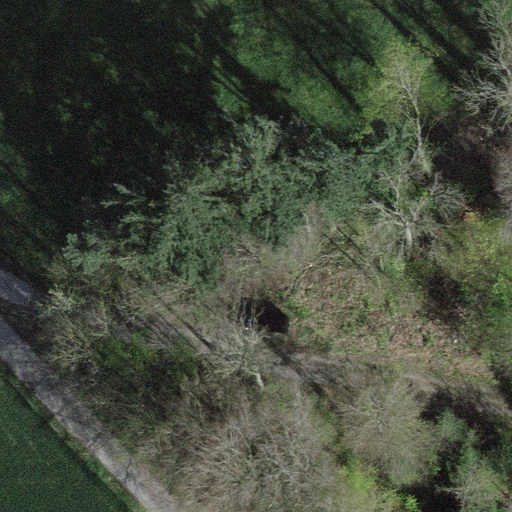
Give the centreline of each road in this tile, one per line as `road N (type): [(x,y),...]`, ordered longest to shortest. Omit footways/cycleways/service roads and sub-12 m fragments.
road 1 (track): [(511,94),(128,232),(13,284)]
road 2 (track): [(13,284),(112,329),(511,406)]
road 3 (track): [(0,344),(162,511)]
